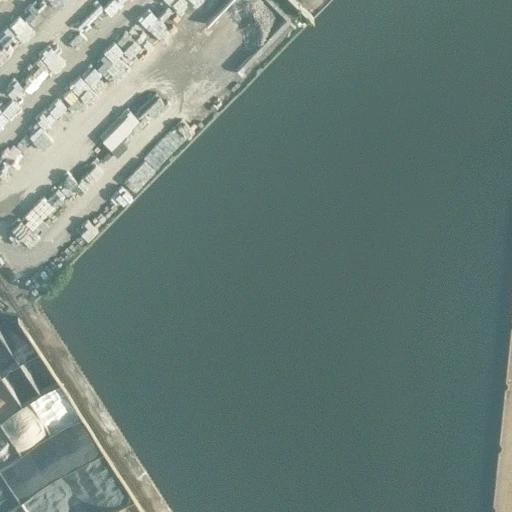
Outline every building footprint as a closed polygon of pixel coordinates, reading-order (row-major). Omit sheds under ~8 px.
[(5,0),(0,6),(0,30),(3,33),(24,8),(14,0),(5,0)] [(20,0),(29,9),(38,0),(20,0)] [(108,0),(95,15),(109,28),(125,10),(112,0),(108,0)] [(81,57),(55,33),(12,78),(28,93),(45,75),(50,79),(31,99),(15,84),(2,98),(17,112),(26,103),(38,114),(63,88),(70,95),(104,60),(104,59),(125,36),(112,24),(81,57)] [(0,119),(0,132),(4,128),(21,142),(33,128),(17,114),(7,126),(0,119)] [(81,167),(102,148),(88,132),(67,151),(81,167)] [(32,337),(16,346),(30,369),(46,359),(32,337)] [(76,405),(0,454),(0,466),(12,485),(93,432),(76,405)] [(0,449),(13,442),(0,419),(0,449)] [(144,511),(132,491),(98,511),(144,511)]
